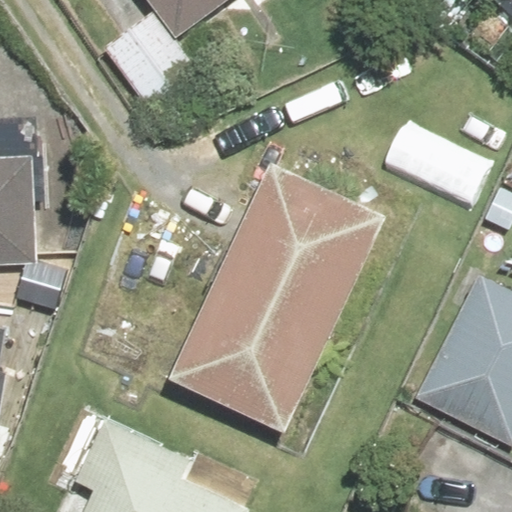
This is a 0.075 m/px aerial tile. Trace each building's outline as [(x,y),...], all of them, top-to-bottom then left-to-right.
[(217,0),(138,0),(167,37),(217,0)] [(374,168),(464,215),(493,160),(403,113),(374,168)] [(0,265),(34,265),(32,158),(0,158),(0,265)] [(262,165),(160,379),(272,432),(375,219),(262,165)] [(511,445),(511,276),(475,259),(411,399),(511,445)] [(243,511),(244,511),(174,480),(183,460),(99,423),(72,481),(88,488),(76,511),(243,511)]
